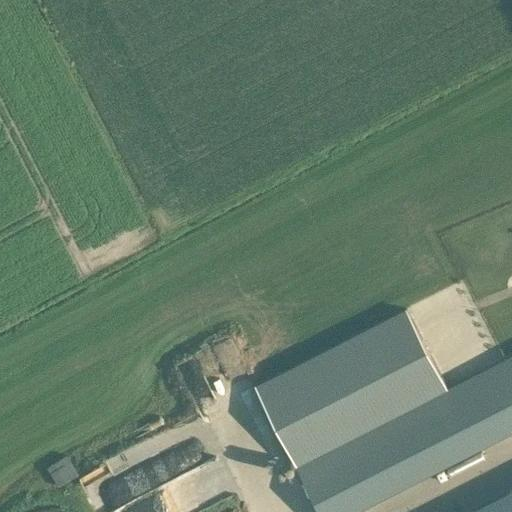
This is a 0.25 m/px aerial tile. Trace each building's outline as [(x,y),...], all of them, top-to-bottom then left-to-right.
[(511,299),(497,307),(508,326),(511,323),(511,299)] [(256,385),(321,511),(348,511),(508,431),(478,372),(448,387),(407,308),(256,385)] [(267,326),(244,333),(252,358),(274,351),(267,326)] [(511,354),(504,358),(478,372),(508,431),(511,428),(511,354)] [(138,511),(123,498),(130,491),(120,481),(107,495),(122,509),(119,511),(138,511)] [(511,511),(511,487),(463,511),(511,511)]
